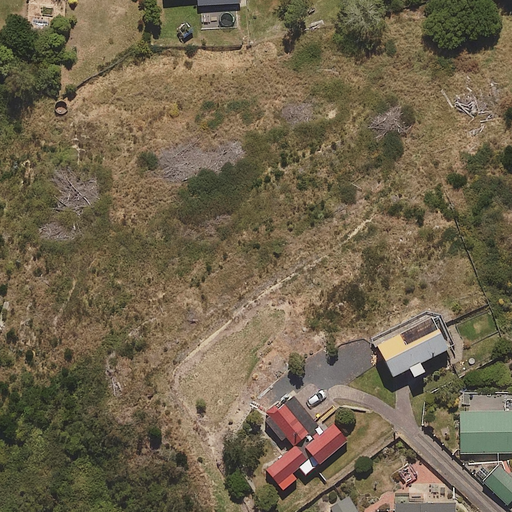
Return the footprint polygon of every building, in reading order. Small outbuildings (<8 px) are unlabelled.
[(423,309),(371,337),(389,371),(404,363),(408,371),(419,365),(415,357),(441,343),(423,309)] [(288,443),(261,465),(275,482),(282,476),(286,481),(293,475),(289,470),(297,464),(303,472),(346,437),(329,417),(319,425),(289,388),(257,414),(277,439),(282,435),(288,443)] [(511,407),(457,408),(457,451),(511,450),(511,407)] [(511,476),(495,461),(480,477),(506,501),(511,494),(511,476)] [(346,491),(326,502),(331,511),(353,511),(357,510),(346,491)] [(390,511),(451,511),(452,497),(391,498),(390,511)]
